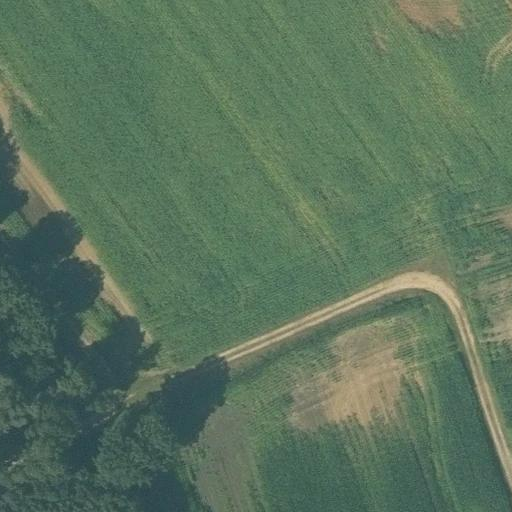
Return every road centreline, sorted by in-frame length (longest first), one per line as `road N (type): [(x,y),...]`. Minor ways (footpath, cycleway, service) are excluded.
road 1 (track): [(0,472),(176,380),(406,279),(448,293),(511,469)]
road 2 (track): [(103,415),(0,247)]
